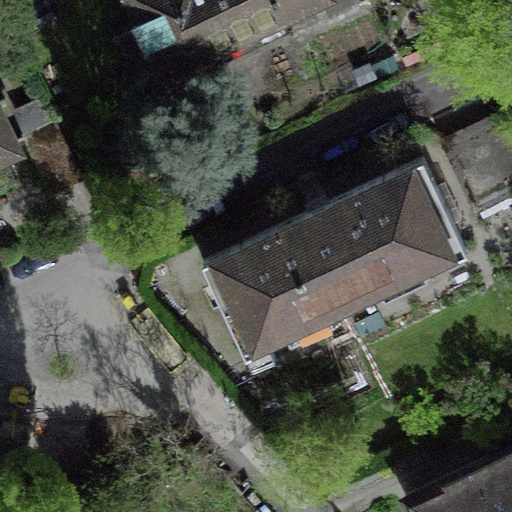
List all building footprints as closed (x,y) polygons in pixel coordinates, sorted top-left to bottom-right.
[(130,0),(166,75),(324,0),(130,0)] [(17,117),(0,81),(0,177),(38,159),(17,117)] [(40,106),(17,117),(38,159),(47,180),(70,169),(40,106)] [(200,262),(246,361),(468,258),(423,160),(200,262)] [(511,511),(511,447),(407,496),(414,511),(511,511)]
